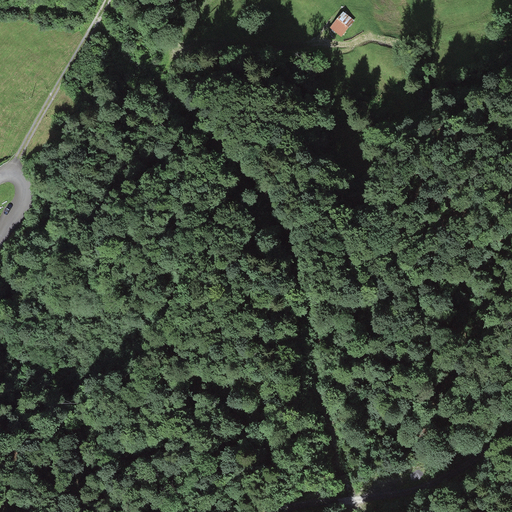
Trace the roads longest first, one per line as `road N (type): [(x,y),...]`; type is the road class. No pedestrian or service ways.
road 1 (track): [(287,511),(358,502),(442,473),(493,452),(511,428)]
road 2 (track): [(167,54),(203,40),(344,45),(377,37)]
road 3 (track): [(12,173),(108,0)]
